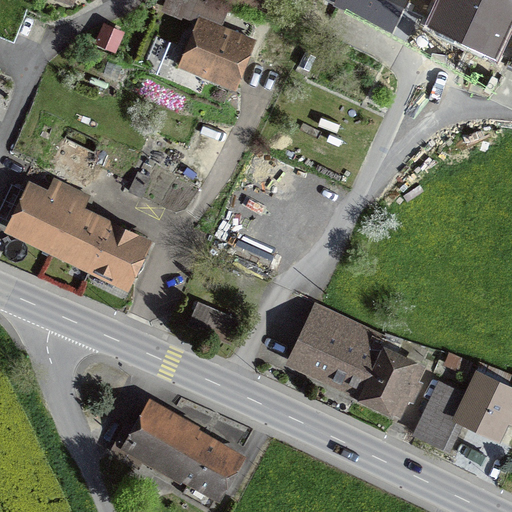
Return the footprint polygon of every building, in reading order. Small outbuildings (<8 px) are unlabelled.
[(0,0),(0,31),(15,38),(27,10),(0,0)] [(390,26),(402,0),(339,0),(338,2),(390,26)] [(492,46),(511,2),(511,0),(447,0),(438,21),(492,46)] [(250,42),(201,22),(185,60),(205,68),(203,73),(232,84),(250,42)] [(155,65),(180,74),(191,42),(167,34),(155,65)] [(64,137),(52,162),(82,177),(95,152),(64,137)] [(138,172),(129,191),(141,197),(150,178),(138,172)] [(82,215),(31,190),(13,227),(126,281),(144,245),(96,222),(99,216),(85,209),(82,215)] [(187,324),(230,343),(241,320),(198,301),(187,324)] [(378,349),(384,335),(317,303),(290,358),(358,390),(357,392),(396,412),(404,396),(411,400),(419,382),(412,379),(417,367),(378,349)] [(511,374),(491,367),(486,380),(477,376),(468,395),(441,382),(416,434),(444,447),(460,415),(497,433),(506,416),(511,419),(511,374)] [(148,454),(147,455),(183,475),(194,457),(189,454),(199,436),(193,433),(196,427),(172,412),(168,419),(151,408),(144,420),(132,412),(112,446),(130,459),(137,447),(148,454)] [(194,457),(183,475),(184,475),(217,493),(237,458),(203,439),(199,436),(189,454),(194,457)]
